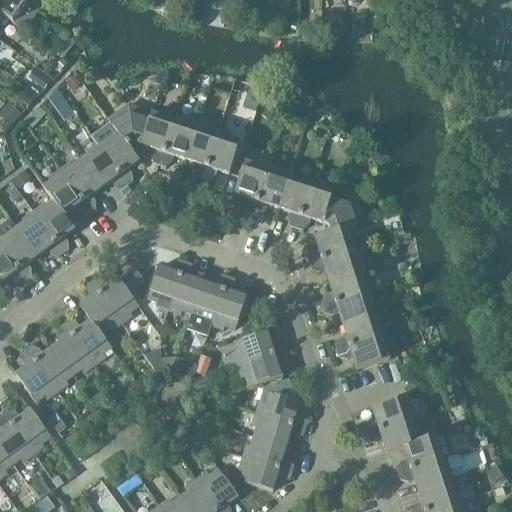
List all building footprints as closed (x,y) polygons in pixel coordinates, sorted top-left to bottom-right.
[(0,0),(0,15),(6,20),(21,30),(27,21),(30,24),(38,13),(18,0),(0,0)] [(18,0),(38,13),(45,3),(42,0),(41,0),(18,0)] [(108,122),(118,136),(119,136),(129,149),(134,145),(142,148),(152,115),(128,107),(108,122)] [(153,165),(159,167),(176,118),(163,114),(162,118),(152,115),(142,148),(153,151),(151,157),(153,165)] [(185,162),(196,130),(187,126),(188,122),(176,118),(159,167),(166,170),(172,164),(174,158),(185,162)] [(203,182),(219,132),(207,128),(205,133),(196,130),(185,162),(197,166),(195,171),(196,180),(203,182)] [(219,132),(203,182),(209,184),(215,178),(217,173),(229,177),(240,144),(230,141),(231,137),(219,132)] [(108,138),(97,146),(128,188),(133,184),(132,176),(129,171),(139,164),(129,149),(119,136),(118,136),(110,142),(108,138)] [(89,157),(81,163),(101,191),(111,184),(114,189),(122,192),(128,188),(97,146),(87,154),(89,157)] [(71,165),(60,173),(90,215),(96,211),(95,203),(92,198),(101,191),(81,163),(73,169),(71,165)] [(247,214),(253,216),(269,167),(257,163),(255,167),(245,164),(234,196),(247,200),(245,206),(247,214)] [(267,207),(279,211),(289,178),(280,175),(282,171),(269,167),(253,216),(259,218),(266,213),(267,207)] [(90,215),(60,173),(50,180),(52,184),(43,190),(54,205),(64,217),(74,210),(77,215),(85,219),(90,215)] [(290,228),(296,231),(312,181),(300,177),(299,181),(289,178),(279,211),(290,215),(288,220),(290,228)] [(311,221),(323,225),(333,193),(323,190),(325,185),(312,181),(296,231),(303,233),(309,227),(311,221)] [(329,227),(332,234),(332,235),(347,230),(348,230),(364,225),(357,200),(333,193),(323,225),(329,227)] [(46,210),(44,207),(33,214),(63,256),(69,252),(68,244),(64,239),(75,232),(64,217),(54,205),(46,210)] [(25,225),(17,231),(37,259),(47,252),(50,257),(58,261),(63,256),(33,214),(23,222),(25,225)] [(37,259),(17,231),(10,221),(0,228),(0,246),(26,283),(32,279),(31,271),(28,266),(37,259)] [(307,260),(309,266),(359,250),(355,238),(351,240),(348,230),(347,230),(332,235),(332,234),(315,240),(318,252),(313,254),(307,260)] [(26,283),(0,246),(0,285),(10,279),(13,283),(21,287),(26,283)] [(325,273),(329,284),(361,274),(358,264),(363,263),(359,250),(309,266),(311,273),(319,275),(325,273)] [(156,309),(169,313),(185,264),(179,262),(173,267),(171,273),(158,269),(147,301),(157,305),(156,309)] [(192,266),(185,264),(169,313),(180,317),(182,313),(193,317),(204,284),(191,280),(193,274),(192,266)] [(321,303),(323,310),(373,294),(369,282),(364,283),(361,274),(329,284),(332,295),(327,297),(321,303)] [(212,328),(229,279),(222,277),(216,282),(214,288),(204,284),(193,317),(200,320),(199,324),(212,328)] [(235,332),(247,300),(234,295),(236,289),(235,281),(229,279),(212,328),(223,332),(225,328),(235,332)] [(97,280),(90,285),(120,327),(132,319),(130,315),(138,309),(118,281),(108,289),(104,284),(97,280)] [(120,327),(90,285),(86,288),(87,296),(90,301),(80,309),(90,323),(101,336),(108,330),(111,334),(120,327)] [(339,316),(343,329),(376,318),(372,308),(377,306),(373,294),(323,310),(325,316),(333,318),(339,316)] [(335,347),(337,353),(386,337),(382,325),(378,326),(376,318),(343,329),(346,339),(340,341),(335,347)] [(101,336),(90,323),(81,330),(77,325),(70,322),(63,326),(93,369),(105,360),(102,357),(111,350),(101,336)] [(63,343),(53,350),(73,378),(81,372),(84,375),(93,369),(63,326),(59,330),(60,338),(63,343)] [(233,356),(237,368),(286,352),(285,346),(276,344),(271,346),(267,334),(234,344),(237,354),(233,356)] [(386,337),(337,353),(339,360),(347,361),(353,360),(357,372),(390,361),(386,351),(390,350),(386,337)] [(33,348),(28,352),(58,394),(68,387),(65,383),(73,378),(53,350),(44,357),(40,352),(33,348)] [(58,394),(28,352),(22,356),(22,365),(26,369),(15,377),(36,405),(44,398),(47,402),(58,394)] [(286,352),(237,368),(241,381),(245,379),(248,390),(281,379),(277,367),(283,365),(289,359),(286,352)] [(259,404),(256,416),(305,431),(307,425),(302,419),(296,417),(300,404),(267,395),(264,405),(259,404)] [(367,437),(416,421),(412,409),(408,410),(405,400),(372,411),(376,423),(370,425),(365,431),(367,437)] [(9,411),(4,415),(34,457),(44,450),(42,446),(51,440),(31,412),(20,420),(16,415),(9,411)] [(0,428),(2,432),(0,434),(0,449),(13,467),(21,461),(23,465),(34,457),(4,415),(0,417),(0,428)] [(256,430),(253,439),(286,449),(290,438),(295,439),(303,438),(305,431),(256,416),(252,428),(256,430)] [(58,435),(65,430),(57,419),(53,419),(49,422),(58,435)] [(420,434),(416,421),(367,437),(369,444),(377,446),(383,444),(387,456),(404,451),(419,444),(416,435),(420,434)] [(439,449),(436,438),(419,444),(404,451),(407,462),(402,463),(396,470),(398,476),(447,460),(444,448),(439,449)] [(246,447),(242,460),(292,475),(294,468),(288,462),(283,461),(286,449),(253,439),(250,449),(246,447)] [(0,481),(7,476),(5,473),(13,467),(0,449),(0,481)] [(292,475),(242,460),(239,472),(243,473),(240,484),(273,494),(276,481),(282,483),(290,481),(292,475)] [(418,493),(450,483),(447,474),(451,472),(447,460),(398,476),(400,482),(408,484),(414,482),(418,493)] [(196,482),(217,511),(230,511),(231,511),(227,507),(238,499),(218,472),(209,478),(207,474),(196,482)] [(188,493),(180,499),(189,511),(217,511),(196,482),(186,489),(188,493)] [(434,511),(462,503),(458,491),(453,492),(450,483),(418,493),(421,505),(416,507),(410,511),(434,511)] [(170,501),(159,508),(161,511),(189,511),(180,499),(172,504),(170,501)] [(464,511),(462,503),(434,511),(464,511)]
